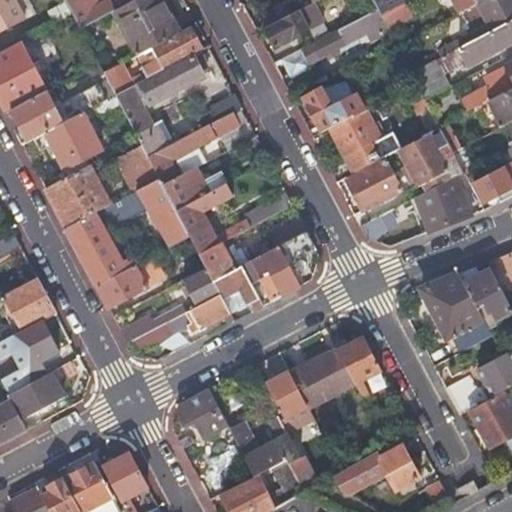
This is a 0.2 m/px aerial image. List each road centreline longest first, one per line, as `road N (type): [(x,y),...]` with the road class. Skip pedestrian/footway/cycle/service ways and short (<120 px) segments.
road 1 (residential): [(362,286),(208,0)]
road 2 (residential): [(0,157),(128,406)]
road 3 (residential): [(128,406),(362,286)]
road 4 (residential): [(458,465),(362,286)]
road 5 (residential): [(362,286),(511,219)]
road 6 (residential): [(0,471),(128,406)]
road 7 (residential): [(128,406),(185,511)]
